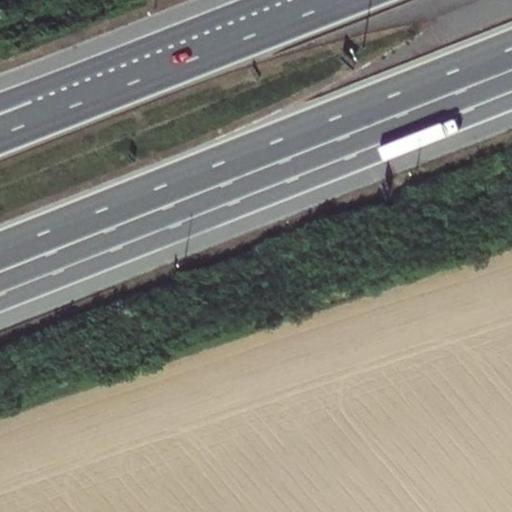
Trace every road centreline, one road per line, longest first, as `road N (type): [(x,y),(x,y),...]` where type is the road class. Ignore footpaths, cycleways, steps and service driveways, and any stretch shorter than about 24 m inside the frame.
road 1 (motorway): [(0,250),(511,48)]
road 2 (motorway): [(340,0),(41,118)]
